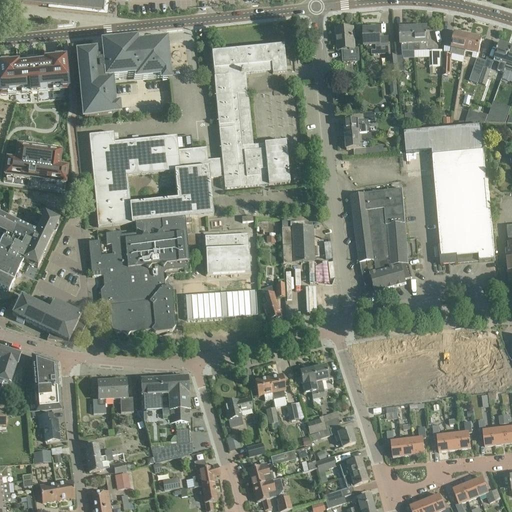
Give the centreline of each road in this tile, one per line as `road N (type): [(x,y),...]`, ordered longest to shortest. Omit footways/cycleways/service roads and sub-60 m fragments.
road 1 (residential): [(316,7),(349,324)]
road 2 (residential): [(0,40),(316,7)]
road 3 (residential): [(511,21),(437,2),(316,7)]
road 4 (residential): [(511,310),(349,324)]
road 5 (residential): [(65,357),(79,511)]
road 6 (residential): [(241,511),(195,364)]
road 7 (residential): [(380,471),(336,332)]
road 8 (residential): [(195,364),(336,332)]
road 9 (residential): [(65,357),(195,364)]
